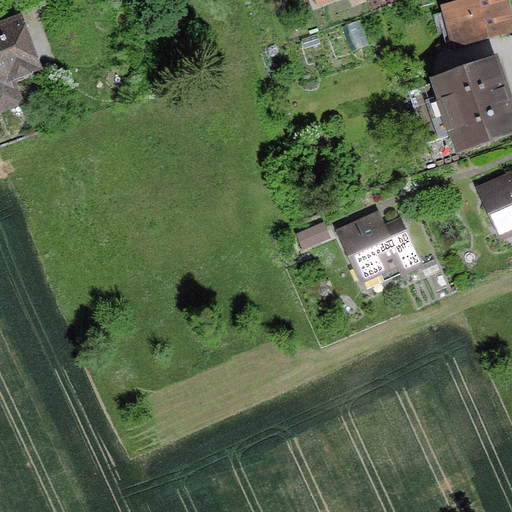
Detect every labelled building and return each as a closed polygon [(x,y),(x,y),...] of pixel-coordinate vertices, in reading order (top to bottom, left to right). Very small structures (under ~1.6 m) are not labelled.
[(467,0),(445,6),(456,46),(511,31),(511,27),(508,13),(504,0),(467,0)] [(37,67),(18,19),(0,26),(0,95),(15,90),(11,77),(37,67)] [(456,133),(460,147),(511,129),(511,114),(494,62),(409,92),(427,143),(456,133)] [(511,180),(510,175),(479,189),(501,238),(511,233),(511,180)] [(370,218),(339,232),(361,281),(390,268),(394,277),(420,265),(400,221),(376,232),(370,218)] [(322,225),(299,235),(304,247),(319,241),(316,235),(325,231),(322,225)] [(435,259),(421,265),(426,276),(440,269),(435,259)]
